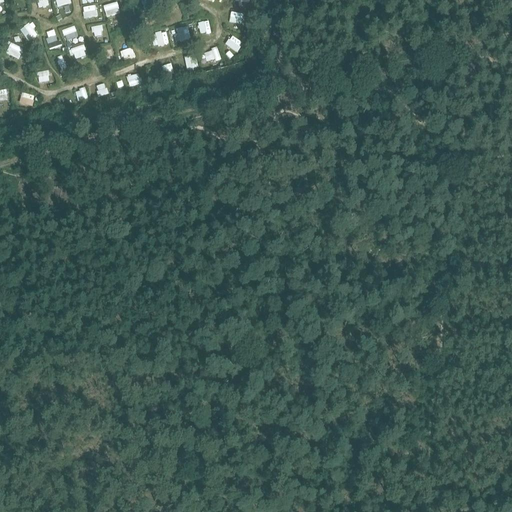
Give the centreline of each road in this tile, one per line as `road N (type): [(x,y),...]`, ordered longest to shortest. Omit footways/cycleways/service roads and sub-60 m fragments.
road 1 (track): [(282,93),(0,167)]
road 2 (track): [(14,113),(204,38),(210,17),(188,0)]
